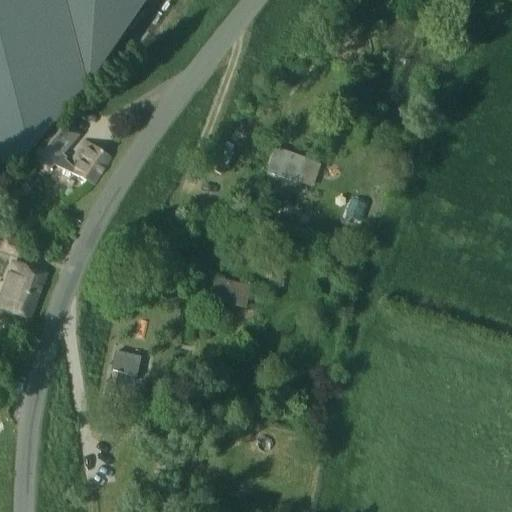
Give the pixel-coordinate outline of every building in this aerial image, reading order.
[(0,0),(0,168),(21,163),(86,91),(62,0),(0,0)] [(62,0),(86,91),(147,0),(62,0)] [(64,121),(30,160),(48,174),(55,167),(72,174),(74,174),(93,186),(110,158),(85,143),(71,166),(65,161),(67,159),(64,156),(82,136),(64,121)] [(311,161),(275,148),(265,173),(301,186),(311,161)] [(277,227),(296,232),(299,221),(280,215),(277,227)] [(4,239),(0,251),(0,253),(21,261),(26,246),(4,239)] [(14,263),(0,303),(0,309),(31,319),(47,276),(14,263)] [(214,279),(209,301),(246,310),(252,288),(214,279)] [(114,359),(111,371),(106,394),(121,398),(125,376),(130,377),(133,363),(114,359)]
